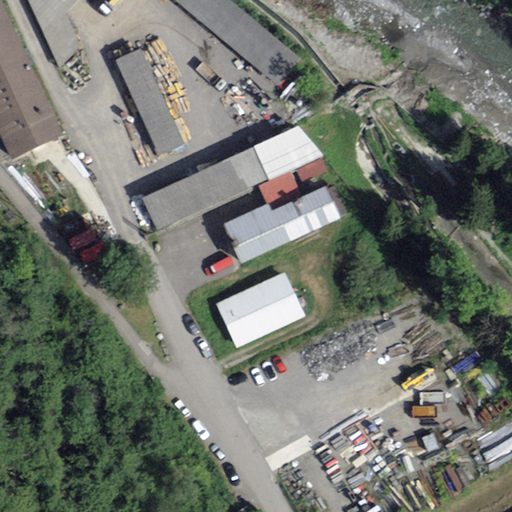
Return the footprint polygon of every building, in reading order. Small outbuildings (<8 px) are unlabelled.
[(61,136),(0,0),(0,134),(11,158),(61,136)] [(20,0),(59,79),(88,65),(66,20),(84,0),(171,0),(287,106),(319,70),(242,0),(20,0)] [(181,146),(138,49),(115,60),(158,156),(181,146)] [(297,125),(142,199),(157,235),(322,159),(297,125)] [(223,225),(241,265),(341,219),(326,187),(271,212),(268,204),(223,225)] [(284,273),(215,304),(235,347),(304,316),(284,273)]
